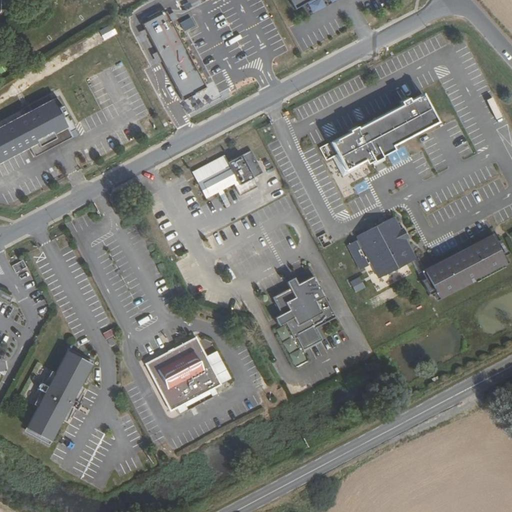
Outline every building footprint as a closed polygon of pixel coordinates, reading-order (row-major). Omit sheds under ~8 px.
[(293,0),(300,11),(319,0),(293,0)] [(100,77),(89,81),(98,105),(109,101),(100,77)] [(351,135),(333,145),(348,173),(439,124),(424,97),(414,103),(412,101),(404,105),(405,108),(360,130),(358,128),(350,132),(351,135)] [(53,100),(0,128),(0,162),(37,143),(40,147),(56,138),(54,134),(67,127),(53,100)] [(239,190),(256,180),(252,171),(262,166),(255,152),(244,158),(226,167),(228,171),(201,185),(209,201),(221,195),(222,198),(227,196),(225,192),(237,186),(239,190)] [(132,225),(126,211),(119,214),(125,228),(132,225)] [(401,213),(363,233),(386,276),(424,257),(413,236),(416,235),(411,225),(408,227),(401,213)] [(439,264),(431,268),(447,297),(511,262),(511,254),(502,236),(441,266),(439,264)] [(374,263),(370,254),(369,254),(364,247),(367,246),(362,237),(354,242),(362,258),(367,267),(374,263)] [(340,318),(318,276),(302,284),(299,277),(296,279),(291,282),(294,289),(277,298),(285,314),(279,318),(283,326),(290,322),(298,339),(301,338),(307,350),(326,340),(320,328),(340,318)] [(360,277),(350,281),(356,294),(365,290),(360,277)] [(14,296),(0,288),(0,297),(10,303),(14,296)] [(118,337),(115,331),(106,335),(108,342),(118,337)] [(182,417),(199,408),(222,397),(218,389),(222,387),(212,368),(198,340),(148,365),(173,413),(178,410),(182,417)] [(29,433),(52,445),(94,364),(71,352),(29,433)] [(124,428),(132,425),(128,416),(121,419),(124,428)]
